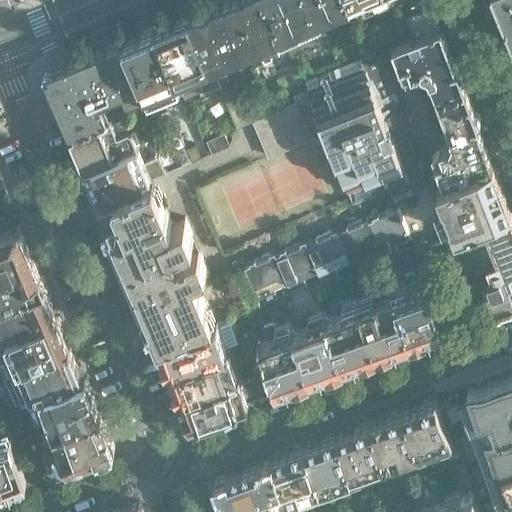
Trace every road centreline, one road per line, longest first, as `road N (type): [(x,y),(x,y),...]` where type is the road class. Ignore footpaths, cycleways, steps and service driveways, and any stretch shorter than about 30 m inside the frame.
road 1 (residential): [(165,459),(0,63)]
road 2 (residential): [(165,459),(511,335)]
road 3 (residential): [(22,511),(165,459)]
